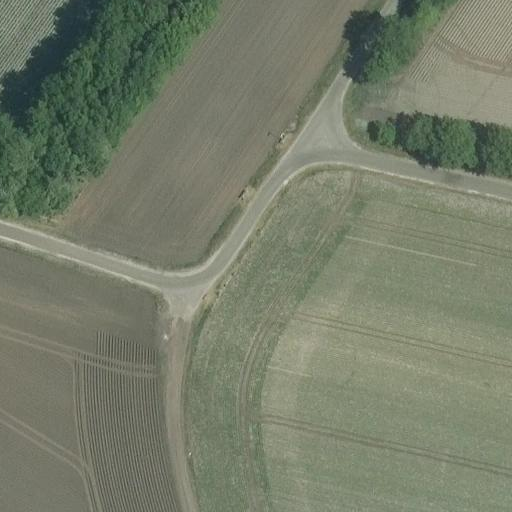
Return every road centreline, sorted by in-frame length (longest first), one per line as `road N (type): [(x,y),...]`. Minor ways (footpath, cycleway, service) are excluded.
road 1 (unclassified): [(305,140),(217,266),(199,277),(162,281),(0,231)]
road 2 (track): [(180,282),(173,402),(192,511)]
road 3 (unclassified): [(511,193),(305,140)]
road 4 (unclassified): [(305,140),(398,0)]
